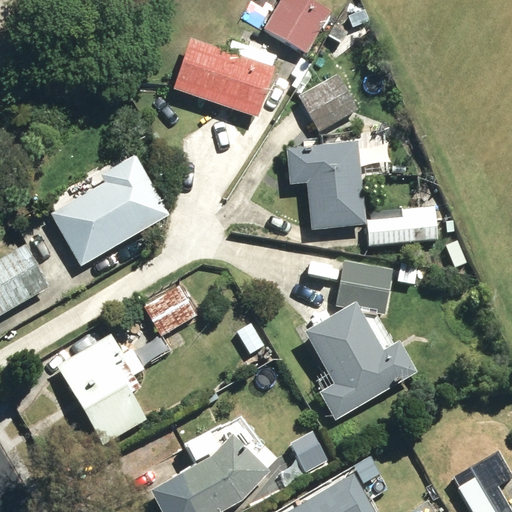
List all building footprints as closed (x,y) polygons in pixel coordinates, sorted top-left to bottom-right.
[(281,0),(266,27),(309,51),(332,10),(314,0),(281,0)] [(175,88),(259,116),(276,66),(192,38),(175,88)] [(301,95),(320,130),(359,109),(340,74),(337,75),(332,65),(319,72),(324,82),(301,95)] [(309,182),(313,229),(368,224),(360,142),(289,149),(292,184),(309,182)] [(52,213),(82,265),(171,214),(137,154),(102,174),(106,182),(52,213)] [(152,162),(161,175),(171,170),(164,155),(152,162)] [(370,221),(372,244),(439,238),(436,206),(406,209),(407,217),(370,221)] [(0,259),(0,316),(51,287),(27,244),(0,259)] [(322,393),(337,420),(419,372),(401,342),(386,350),(364,311),(386,315),(394,270),(345,261),(338,306),(348,308),(308,331),(338,383),(322,393)] [(145,306),(163,336),(199,314),(181,284),(145,306)] [(58,366),(105,444),(148,419),(116,365),(127,358),(113,334),(58,366)] [(152,491),(163,511),(224,511),(245,501),(272,472),(235,435),(230,440),(222,425),(186,444),(198,465),(152,491)] [(308,470),(321,462),(312,447),(298,455),(308,470)] [(289,511),(376,511),(356,474),(289,511)]
